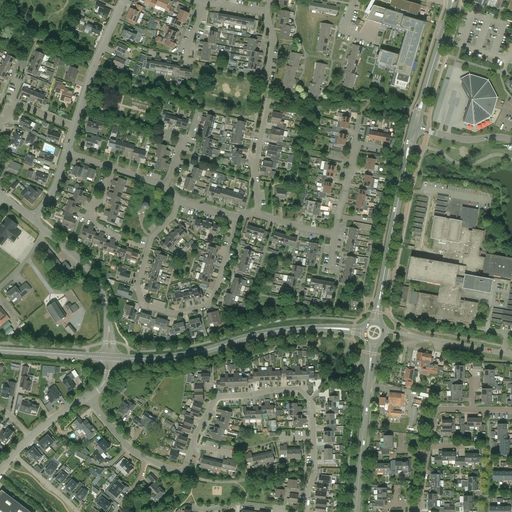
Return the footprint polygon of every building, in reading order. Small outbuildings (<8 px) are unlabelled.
[(158,0),(157,2),(154,1),(152,7),(155,8),(159,10),(160,8),(161,8),(164,0),(158,0)] [(170,2),(165,0),(164,0),(161,8),(165,10),(165,11),(168,12),(171,6),(168,5),(170,2)] [(316,11),(317,4),(312,3),(312,0),(310,0),(309,9),(316,11)] [(373,6),(368,15),(365,20),(406,32),(399,56),(380,50),(378,56),(377,55),(376,58),(377,59),(375,65),(395,71),(390,86),(396,88),(396,89),(399,90),(400,88),(405,90),(426,21),(408,16),(411,6),(411,5),(411,3),(411,2),(410,0),(398,0),(397,2),(394,12),(373,6)] [(488,0),(487,5),(499,9),(501,0),(488,0)] [(317,4),(316,11),(323,12),(325,2),(322,2),(322,4),(317,4)] [(327,3),(325,2),(323,12),(330,13),(331,6),(326,5),(327,3)] [(98,14),(107,18),(110,11),(104,9),(105,6),(98,3),(95,8),(99,10),(98,14)] [(336,7),(331,6),(330,13),(337,15),(338,5),(336,4),(336,7)] [(189,14),(180,10),(182,7),(179,6),(176,11),(179,12),(178,15),(187,19),(189,14)] [(140,12),(141,10),(135,7),(134,10),(130,8),(128,13),(139,18),(141,13),(140,12)] [(281,11),(280,18),(289,19),(290,15),(293,15),(294,13),(281,11)] [(139,18),(128,13),(126,18),(130,20),(128,23),(134,26),(136,23),(137,23),(139,18)] [(219,14),(217,22),(213,21),(213,24),(220,25),(221,22),(223,23),(225,14),(223,14),(223,15),(219,14)] [(187,19),(178,15),(176,20),(182,23),(185,24),(187,19)] [(289,19),(280,18),(279,25),(282,25),(291,27),(292,24),(288,24),(289,19)] [(173,19),(171,24),(170,26),(176,29),(177,27),(180,28),(182,23),(176,20),(173,19)] [(251,19),(249,19),(247,27),(250,28),(249,31),(256,32),(256,29),(253,28),(255,20),(251,20),(251,19)] [(91,32),(99,35),(102,29),(94,26),(88,23),(85,28),(92,31),(91,32)] [(321,23),(320,30),(330,32),(330,27),(332,27),(333,25),(321,23)] [(291,27),(282,25),(281,32),(290,34),(291,29),(294,30),(295,27),(291,27)] [(176,29),(170,26),(169,27),(166,26),(163,33),(166,34),(175,38),(177,33),(175,32),(176,29)] [(136,27),(135,31),(125,27),(121,37),(129,40),(130,39),(137,42),(141,34),(143,35),(145,30),(136,27)] [(390,37),(396,39),(397,31),(387,29),(385,39),(389,40),(390,37)] [(320,30),(319,37),(330,39),(331,37),(329,36),(330,32),(320,30)] [(290,34),(281,32),(280,39),(293,41),(294,39),(289,38),(290,34)] [(175,38),(166,34),(164,39),(167,40),(173,43),(175,38)] [(256,40),(249,39),(246,38),(246,41),(248,42),(248,45),(256,46),(257,44),(256,44),(257,40),(261,41),(262,37),(256,36),(256,40)] [(330,39),(319,37),(318,44),(327,46),(328,41),(330,41),(330,39)] [(173,43),(167,40),(165,45),(173,49),(176,44),(173,43)] [(212,44),(208,43),(200,42),(199,44),(203,45),(203,48),(211,50),(211,46),(215,47),(215,45),(212,44)] [(131,58),(128,57),(130,53),(127,51),(128,48),(119,43),(114,53),(117,54),(130,60),(131,58)] [(326,50),(327,46),(318,44),(316,51),(325,52),(325,53),(327,54),(327,53),(328,53),(328,50),(326,50)] [(351,52),(360,54),(363,47),(352,44),(351,46),(353,47),(351,52)] [(35,57),(43,60),(45,55),(36,51),(35,54),(36,55),(35,57)] [(291,52),(290,60),(299,61),(300,56),(302,57),(303,54),(291,52)] [(348,55),(347,58),(358,61),(360,54),(351,52),(350,56),(348,55)] [(4,60),(11,63),(13,61),(14,61),(16,59),(7,54),(4,60)] [(130,60),(117,54),(113,64),(122,68),(124,65),(127,66),(130,60)] [(143,63),(146,55),(141,54),(138,62),(143,63)] [(210,56),(198,54),(197,56),(201,57),(200,61),(208,62),(210,56)] [(32,60),(32,62),(41,66),(43,60),(35,57),(34,60),(32,60)] [(250,57),(249,63),(260,65),(261,63),(257,62),(258,59),(250,57)] [(151,61),(151,62),(147,61),(146,68),(155,70),(157,58),(155,58),(154,62),(151,61)] [(358,61),(347,58),(347,60),(349,60),(347,65),(356,68),(358,61)] [(4,60),(2,65),(10,69),(12,67),(10,66),(11,63),(4,60)] [(166,64),(162,63),(161,71),(167,72),(169,60),(167,60),(166,64)] [(290,60),(289,66),(298,68),(300,68),(300,66),(299,66),(299,61),(290,60)] [(41,66),(32,62),(31,64),(32,65),(31,68),(39,71),(41,66)] [(174,65),(173,73),(179,74),(180,67),(181,63),(178,62),(178,66),(174,65)] [(316,62),(315,70),(324,71),(325,67),(327,67),(327,65),(316,62)] [(249,63),(248,69),(243,68),(243,70),(228,67),(228,70),(247,73),(248,69),(255,71),(256,67),(260,68),(260,65),(249,63)] [(133,74),(138,75),(141,66),(136,64),(133,74)] [(10,69),(2,65),(0,68),(0,70),(6,73),(8,71),(9,71),(10,69)] [(356,68),(347,65),(346,69),(344,69),(343,71),(345,72),(354,74),(356,68)] [(186,70),(184,78),(190,79),(193,67),(190,66),(189,70),(186,70)] [(287,66),(285,73),(295,75),(296,70),(298,70),(298,68),(289,66),(287,66)] [(71,78),(76,79),(77,75),(76,75),(78,69),(70,67),(67,76),(66,76),(65,80),(70,82),(71,78)] [(39,71),(31,68),(30,71),(28,70),(27,73),(36,76),(39,71)] [(315,70),(313,77),(325,79),(325,76),(323,76),(324,71),(315,70)] [(354,74),(345,72),(344,74),(346,74),(345,79),(354,82),(356,75),(354,74)] [(285,73),(284,80),(295,82),(296,80),(294,79),(295,75),(285,73)] [(460,79),(463,84),(471,100),(468,110),(467,109),(466,112),(467,113),(464,122),(464,123),(465,122),(468,123),(468,124),(474,125),(474,127),(474,126),(474,125),(475,125),(475,124),(479,122),(479,123),(479,122),(485,119),(485,120),(486,119),(489,117),(491,116),(492,117),(491,116),(493,111),(493,110),(494,107),(495,104),(495,103),(496,99),(497,98),(498,98),(496,98),(494,93),(494,92),(491,86),(490,86),(488,81),(489,80),(488,80),(487,81),(482,79),(475,77),(469,75),(469,74),(469,75),(464,78),(463,78),(461,79),(460,79)] [(313,77),(312,83),(320,85),(322,85),(323,81),(324,81),(325,79),(313,77)] [(354,82),(345,79),(344,83),(342,82),(341,85),(352,88),(354,82)] [(295,82),(284,80),(283,87),(292,89),(293,84),(295,84),(295,82)] [(65,86),(62,85),(63,83),(55,81),(53,89),(56,90),(56,92),(63,94),(61,100),(71,103),(74,92),(65,89),(65,86)] [(311,83),(309,90),(320,92),(321,90),(319,90),(320,85),(312,83),(311,83)] [(26,97),(30,89),(24,87),(20,96),(23,97),(24,96),(26,97)] [(35,91),(30,89),(26,97),(29,98),(29,100),(31,101),(35,91)] [(320,92),(309,90),(308,97),(317,99),(318,94),(320,94),(320,92)] [(35,91),(31,101),(34,102),(34,100),(37,101),(40,94),(35,91)] [(40,94),(37,101),(40,102),(39,104),(42,105),(45,96),(40,94)] [(170,113),(167,112),(164,111),(162,117),(166,118),(164,123),(169,125),(173,114),(170,113)] [(274,112),(273,117),(280,119),(281,119),(282,114),(286,115),(290,116),(291,113),(287,113),(287,112),(281,111),(280,114),(274,112)] [(173,112),(173,114),(169,125),(175,126),(178,118),(174,117),(176,113),(173,112)] [(339,113),(338,121),(341,122),(349,123),(350,118),(349,118),(350,115),(343,114),(339,113)] [(181,119),(178,118),(175,126),(180,128),(184,117),(181,116),(181,119)] [(186,117),(184,117),(180,128),(186,130),(186,131),(188,132),(191,122),(188,121),(189,121),(185,120),(186,117)] [(272,117),(272,118),(271,118),(270,119),(270,121),(270,122),(271,122),(271,123),(277,124),(277,127),(279,127),(283,128),(283,125),(279,124),(280,119),(273,117),(272,117)] [(24,130),(29,133),(32,128),(30,126),(31,123),(22,118),(21,121),(20,120),(19,123),(20,123),(19,124),(25,127),(24,130)] [(212,122),(201,119),(201,121),(205,123),(204,126),(213,128),(214,123),(212,122)] [(89,122),(86,131),(97,134),(99,128),(102,129),(103,124),(96,122),(96,124),(89,122)] [(337,127),(336,130),(339,130),(340,130),(340,127),(348,129),(349,123),(341,122),(340,127),(337,127)] [(213,128),(204,126),(203,129),(199,127),(198,130),(211,134),(213,128)] [(272,129),(271,131),(270,131),(270,133),(271,134),(272,134),(283,136),(285,128),(283,128),(279,127),(278,130),(272,129)] [(373,140),(375,127),(374,127),(374,128),(367,127),(366,136),(368,137),(368,139),(373,140)] [(211,134),(198,130),(198,132),(202,133),(201,137),(204,138),(209,139),(211,134)] [(388,130),(386,130),(385,134),(384,142),(389,143),(390,141),(395,142),(396,139),(390,138),(391,133),(388,132),(388,130)] [(49,131),(47,138),(41,135),(40,138),(50,144),(51,140),(59,142),(61,135),(49,131)] [(17,147),(23,135),(16,132),(10,144),(17,147)] [(26,141),(26,142),(24,145),(30,148),(32,145),(35,137),(29,134),(26,141)] [(283,136),(272,134),(271,140),(277,141),(277,144),(286,145),(286,143),(282,142),(284,137),(283,137),(283,136)] [(87,138),(85,145),(94,148),(95,144),(100,146),(102,140),(95,138),(95,140),(87,138)] [(335,138),(334,143),(333,146),(341,148),(341,145),(345,145),(346,140),(334,138),(335,138)] [(113,153),(117,141),(110,139),(108,146),(112,148),(111,152),(113,153)] [(123,143),(117,141),(113,153),(115,154),(117,149),(121,150),(123,143)] [(203,143),(201,149),(212,152),(213,149),(210,148),(210,145),(203,143)] [(135,146),(129,144),(125,157),(128,157),(129,152),(133,153),(134,149),(135,146)] [(159,144),(157,151),(170,154),(170,152),(166,150),(167,147),(159,144)] [(286,145),(277,144),(276,146),(270,145),(269,150),(276,152),(277,152),(278,147),(285,148),(286,145)] [(134,149),(133,153),(132,156),(136,157),(134,162),(137,163),(140,150),(134,149)] [(212,152),(201,149),(199,154),(207,157),(212,158),(213,154),(216,156),(216,157),(218,158),(219,154),(217,153),(212,152)] [(140,150),(137,163),(139,163),(141,159),(144,160),(146,152),(140,150)] [(268,150),(268,151),(267,151),(266,154),(267,154),(267,155),(273,157),(273,160),(277,161),(279,161),(279,158),(280,153),(277,152),(276,152),(269,150),(268,150)] [(170,154),(157,151),(156,157),(159,158),(163,159),(164,155),(169,156),(170,154)] [(44,161),(52,164),(54,157),(50,156),(50,155),(40,152),(38,160),(44,162),(44,161)] [(242,155),(230,153),(229,159),(245,162),(246,159),(241,158),(242,155)] [(32,163),(35,157),(27,154),(24,160),(32,163)] [(368,158),(367,164),(374,165),(375,160),(379,161),(379,157),(372,156),(371,159),(368,158)] [(163,159),(159,158),(157,163),(169,167),(170,165),(165,163),(166,159),(163,159)] [(264,161),(264,162),(263,162),(262,165),(263,166),(264,166),(271,168),(276,168),(277,163),(279,161),(277,161),(273,160),(271,159),(270,162),(264,161)] [(8,160),(6,165),(9,167),(7,171),(17,175),(21,165),(8,160)] [(324,167),(323,170),(334,172),(335,166),(331,166),(332,163),(325,162),(324,165),(328,166),(327,168),(324,167)] [(169,167),(157,163),(155,170),(163,172),(164,168),(168,169),(169,167)] [(374,165),(367,164),(366,169),(373,170),(373,174),(376,174),(377,171),(378,166),(374,165)] [(76,166),(76,168),(73,167),(71,174),(73,175),(79,177),(78,182),(81,183),(87,166),(83,165),(82,168),(76,166)] [(90,167),(87,166),(81,183),(82,180),(86,181),(88,177),(93,179),(96,171),(89,168),(90,167)] [(271,168),(264,166),(263,172),(269,173),(269,176),(274,177),(275,174),(276,169),(276,168),(271,168)] [(194,167),(192,173),(201,176),(203,170),(194,167)] [(46,184),(48,176),(41,174),(41,173),(37,172),(34,181),(39,182),(39,181),(46,184)] [(201,176),(192,173),(190,178),(196,181),(199,182),(201,176)] [(187,177),(186,183),(194,186),(196,181),(190,178),(187,177)] [(112,182),(124,187),(127,181),(119,178),(118,182),(113,180),(112,182)] [(319,181),(318,186),(331,189),(332,183),(325,182),(325,179),(322,178),(321,182),(319,181)] [(19,183),(16,180),(10,187),(14,190),(19,183)] [(368,181),(364,181),(363,186),(370,187),(369,190),(376,192),(376,190),(373,190),(374,188),(373,188),(374,183),(368,181)] [(124,187),(112,182),(112,185),(116,186),(115,190),(122,193),(124,187)] [(194,186),(186,183),(184,188),(193,191),(194,186)] [(211,187),(208,196),(213,197),(216,188),(217,186),(212,184),(211,187)] [(331,189),(318,186),(318,187),(321,187),(320,192),(317,192),(316,195),(318,195),(318,196),(325,197),(325,196),(326,197),(327,194),(330,194),(331,189)] [(38,197),(42,192),(37,188),(35,191),(30,187),(27,190),(29,192),(24,197),(31,203),(37,197),(38,197)] [(74,195),(86,199),(87,197),(82,195),(84,192),(76,189),(74,195)] [(122,193),(115,190),(114,194),(109,192),(108,194),(120,199),(122,193)] [(233,192),(227,190),(225,199),(230,201),(233,192)] [(276,190),(275,198),(286,199),(287,191),(276,190)] [(233,192),(230,201),(236,202),(239,193),(233,192)] [(239,193),(236,202),(241,204),(241,205),(245,207),(247,200),(243,199),(244,195),(239,193)] [(120,199),(108,194),(107,197),(112,198),(111,202),(118,204),(120,199)] [(445,211),(449,197),(438,194),(435,209),(445,211)] [(74,195),(72,201),(76,203),(79,204),(81,200),(85,202),(86,199),(74,195)] [(421,235),(427,197),(417,195),(411,234),(421,235)] [(304,206),(304,207),(305,207),(314,209),(316,200),(313,199),(313,202),(306,201),(305,205),(304,206)] [(69,200),(67,206),(79,210),(80,208),(75,206),(76,203),(72,201),(69,200)] [(121,205),(118,204),(111,202),(109,201),(108,203),(113,205),(112,209),(119,211),(121,205)] [(79,210),(67,206),(65,212),(72,215),(73,211),(78,213),(79,210)] [(468,230),(469,227),(475,228),(478,210),(462,207),(460,221),(444,218),(434,216),(430,238),(434,239),(432,249),(444,251),(442,260),(442,262),(410,257),(409,267),(407,279),(440,285),(438,296),(418,293),(411,291),(409,304),(416,305),(414,315),(471,325),(472,317),(474,317),(475,317),(478,303),(464,301),(463,303),(460,302),(462,289),(490,294),(493,280),(492,279),(493,276),(511,279),(511,270),(511,258),(486,254),(485,258),(480,257),(481,251),(479,251),(480,247),(482,247),(484,231),(472,229),(472,231),(468,230)] [(105,211),(105,213),(117,217),(119,211),(112,209),(110,213),(105,211)] [(314,209),(312,218),(312,220),(315,220),(316,215),(319,216),(320,210),(314,209)] [(65,218),(62,225),(72,229),(75,221),(70,219),(71,215),(64,213),(62,217),(65,218)] [(117,217),(105,213),(104,215),(109,217),(107,221),(115,223),(117,217)] [(200,228),(202,221),(200,220),(199,221),(197,220),(197,217),(194,216),(192,223),(195,224),(194,229),(199,230),(200,228)] [(0,244),(2,245),(8,238),(14,242),(21,233),(15,229),(18,226),(8,218),(0,227),(0,244)] [(213,224),(211,231),(210,233),(216,235),(217,231),(220,232),(222,224),(219,223),(218,226),(215,225),(213,224)] [(183,239),(183,238),(187,234),(184,231),(186,229),(181,224),(178,226),(180,228),(178,230),(177,229),(175,231),(183,239)] [(87,238),(91,226),(89,225),(88,230),(84,228),(81,236),(87,238)] [(248,225),(246,235),(245,237),(250,238),(251,236),(254,227),(248,225)] [(94,227),(91,226),(87,238),(93,240),(95,236),(96,233),(92,232),(94,227)] [(259,229),(254,227),(251,236),(256,238),(259,229)] [(265,231),(259,229),(256,238),(262,240),(263,238),(265,239),(266,232),(265,232),(265,231)] [(172,232),(170,234),(179,242),(183,239),(175,231),(173,233),(172,232)] [(95,236),(93,240),(92,243),(98,245),(102,233),(100,232),(99,237),(95,236)] [(105,234),(102,233),(98,245),(104,247),(106,243),(107,240),(103,239),(105,234)] [(280,233),(278,243),(283,244),(286,235),(280,233)] [(179,242),(170,234),(166,238),(167,239),(168,239),(175,246),(179,242)] [(291,237),(286,235),(283,244),(288,246),(291,237)] [(291,237),(288,246),(294,248),(297,239),(291,237)] [(106,243),(104,247),(103,250),(109,252),(113,240),(111,239),(110,244),(106,243)] [(175,246),(168,239),(167,239),(166,241),(166,242),(164,244),(162,242),(160,244),(165,249),(167,247),(170,250),(171,251),(172,251),(175,248),(175,247),(174,246),(175,246)] [(113,240),(109,252),(115,254),(118,247),(114,246),(116,241),(113,240)] [(209,253),(217,255),(217,253),(216,252),(217,249),(220,250),(221,247),(214,245),(213,248),(208,246),(207,252),(209,253)] [(124,250),(121,249),(118,248),(116,253),(119,254),(119,257),(124,258),(124,257),(125,258),(127,259),(130,250),(125,248),(124,250)] [(62,265),(58,261),(59,261),(48,249),(42,254),(53,266),(52,266),(56,270),(62,265)] [(243,255),(252,257),(254,252),(245,249),(243,255)] [(130,250),(127,259),(130,260),(136,262),(137,258),(138,259),(139,258),(140,256),(139,255),(138,254),(135,253),(135,251),(130,250)] [(155,259),(163,262),(165,263),(167,257),(163,256),(163,253),(156,251),(155,254),(158,254),(157,257),(156,257),(155,259)] [(243,255),(241,260),(250,263),(252,257),(243,255)] [(208,258),(207,258),(204,257),(202,263),(206,264),(213,266),(214,263),(216,263),(216,261),(208,258)] [(250,263),(241,260),(240,266),(249,268),(250,263)] [(62,265),(56,270),(61,276),(71,268),(66,262),(62,265)] [(206,264),(204,269),(213,272),(214,269),(212,269),(213,266),(206,264)] [(161,267),(152,265),(151,267),(153,267),(152,270),(159,273),(160,270),(162,270),(163,268),(161,267)] [(249,268),(240,266),(238,271),(247,274),(249,268)] [(45,270),(50,276),(54,273),(49,267),(45,270)] [(120,276),(119,279),(128,282),(130,276),(124,274),(125,271),(119,269),(117,275),(120,276)] [(202,269),(200,274),(210,277),(211,274),(212,274),(213,272),(204,269),(202,269)] [(159,273),(152,270),(151,273),(150,273),(149,275),(159,279),(159,278),(161,279),(162,276),(158,276),(159,273)] [(353,275),(344,273),(343,279),(341,278),(340,283),(347,284),(348,280),(352,281),(353,275)] [(209,279),(210,277),(200,274),(198,280),(203,281),(202,284),(209,286),(210,283),(207,282),(208,279),(209,279)] [(159,279),(149,275),(148,278),(150,278),(149,281),(158,284),(159,279)] [(233,283),(242,286),(244,280),(234,277),(233,283)] [(158,284),(149,281),(148,284),(149,284),(148,287),(145,286),(144,289),(151,291),(151,292),(155,293),(156,292),(157,290),(158,290),(159,290),(160,286),(160,285),(158,284)] [(233,283),(231,288),(240,291),(242,286),(233,283)] [(511,283),(510,283),(506,310),(493,308),(491,322),(511,325),(511,283)] [(27,289),(24,285),(18,290),(15,287),(6,295),(12,301),(16,297),(19,300),(23,296),(23,295),(27,291),(28,292),(31,289),(29,286),(28,286),(29,287),(27,289)] [(406,300),(409,287),(401,286),(399,299),(406,300)] [(119,287),(117,294),(127,297),(127,298),(131,299),(132,294),(128,293),(129,289),(119,287)] [(192,292),(194,299),(196,298),(196,297),(199,296),(200,299),(203,298),(201,291),(198,292),(197,287),(191,289),(192,291),(192,292)] [(231,288),(229,294),(236,296),(238,297),(240,291),(231,288)] [(188,289),(186,290),(189,302),(191,301),(191,300),(194,299),(192,292),(189,292),(188,289)] [(174,292),(175,293),(176,297),(173,298),(175,306),(178,305),(177,302),(180,301),(181,302),(183,302),(181,294),(180,292),(180,291),(178,290),(175,291),(174,292)] [(236,296),(229,294),(227,293),(225,299),(234,301),(236,296)] [(234,301),(225,299),(223,304),(232,307),(234,301)] [(46,308),(56,323),(66,317),(56,302),(46,308)] [(70,315),(79,310),(75,304),(72,306),(70,303),(65,307),(70,315)] [(128,318),(130,319),(134,320),(136,314),(133,314),(135,307),(126,305),(125,310),(127,311),(126,315),(129,316),(128,318)] [(12,324),(8,320),(9,319),(7,316),(1,308),(0,308),(0,321),(0,328),(6,336),(13,330),(10,326),(12,324)] [(206,314),(209,323),(214,322),(215,326),(221,324),(219,316),(216,317),(214,312),(206,314)] [(144,322),(146,314),(141,313),(140,315),(137,314),(135,321),(138,322),(139,321),(143,322),(142,326),(143,326),(144,322)] [(144,322),(143,326),(148,327),(147,328),(150,329),(151,326),(153,319),(151,318),(151,316),(146,314),(144,322)] [(153,319),(151,326),(154,327),(153,329),(158,331),(159,327),(162,319),(157,318),(156,320),(153,319)] [(207,336),(205,327),(203,320),(200,320),(199,318),(194,319),(196,328),(201,326),(202,327),(204,337),(207,336)] [(167,321),(162,319),(159,327),(164,329),(163,333),(166,334),(168,327),(166,326),(167,321)] [(190,323),(187,324),(189,331),(189,332),(197,330),(196,328),(194,319),(189,321),(190,323)] [(189,331),(187,324),(184,325),(183,322),(178,324),(180,332),(185,330),(186,332),(189,331)] [(168,327),(166,334),(171,335),(175,334),(175,333),(180,332),(178,324),(173,325),(173,326),(172,326),(172,327),(172,328),(171,328),(168,327)] [(65,329),(68,333),(71,337),(76,333),(70,325),(65,329)] [(421,353),(417,353),(417,356),(416,356),(414,367),(423,368),(424,363),(423,363),(423,361),(425,354),(423,354),(423,353),(421,353)] [(425,354),(423,361),(425,361),(424,366),(426,366),(426,369),(437,371),(438,365),(432,364),(433,360),(431,359),(431,355),(430,355),(430,354),(428,354),(428,355),(425,354)] [(22,376),(21,383),(20,387),(23,388),(22,390),(30,391),(32,382),(33,376),(28,375),(29,368),(28,368),(28,367),(24,366),(23,367),(22,367),(20,376),(22,376)] [(292,371),(289,371),(289,370),(286,367),(283,367),(283,371),(283,377),(286,377),(286,380),(290,380),(290,381),(292,381),(292,374),(292,371)] [(313,374),(313,370),(313,367),(308,367),(308,379),(311,379),(311,381),(317,380),(316,374),(313,374)] [(414,369),(406,368),(404,379),(407,380),(406,387),(411,388),(413,381),(412,381),(414,369)] [(283,377),(283,371),(280,371),(275,372),(275,382),(277,382),(277,381),(281,380),(280,377),(283,377)] [(250,374),(250,383),(255,382),(255,381),(259,381),(258,372),(253,372),(253,376),(250,376),(250,374)] [(454,379),(450,379),(450,382),(458,382),(458,379),(464,379),(464,372),(454,372),(454,379)] [(75,387),(71,381),(75,378),(72,373),(67,376),(68,379),(63,382),(69,391),(75,387)] [(209,374),(201,374),(197,374),(197,381),(198,383),(203,383),(203,380),(209,380),(209,374)] [(244,377),(242,377),(242,388),(244,387),(244,386),(247,386),(247,383),(250,383),(250,374),(244,374),(244,377)] [(484,383),(488,383),(488,386),(496,386),(497,386),(498,386),(498,383),(496,383),(496,380),(494,380),(493,377),(484,377),(484,383)] [(226,387),(225,378),(220,378),(220,382),(217,382),(217,388),(222,388),(222,387),(226,387)] [(9,382),(8,385),(4,384),(3,384),(2,385),(1,388),(3,388),(2,396),(3,396),(3,397),(3,398),(7,399),(8,398),(8,397),(9,398),(9,396),(13,396),(16,384),(9,382)] [(458,382),(450,382),(443,382),(443,384),(447,384),(448,387),(449,388),(449,391),(450,391),(461,392),(462,385),(458,385),(458,382)] [(203,383),(198,383),(198,386),(195,386),(195,392),(203,392),(202,386),(203,386),(203,383)] [(50,393),(47,395),(45,397),(45,398),(46,400),(47,400),(48,399),(51,403),(59,398),(55,393),(57,391),(54,386),(48,390),(50,393)] [(481,389),(482,395),(491,395),(491,392),(496,390),(496,389),(496,386),(488,386),(485,386),(485,389),(482,389),(481,389)] [(329,396),(329,400),(327,400),(327,402),(335,402),(337,402),(338,402),(339,402),(339,393),(333,393),(333,389),(328,389),(329,396)] [(449,391),(449,396),(448,396),(448,400),(458,401),(458,398),(461,398),(461,392),(450,391),(449,391)] [(195,392),(195,397),(192,397),(192,401),(195,401),(204,402),(204,398),(203,398),(203,392),(195,392)] [(386,410),(387,410),(387,415),(401,417),(402,412),(393,411),(393,406),(400,406),(401,394),(389,393),(388,400),(385,400),(385,398),(380,397),(379,405),(385,406),(384,409),(385,410),(386,410)] [(129,409),(132,411),(135,406),(128,401),(126,404),(124,403),(118,411),(124,415),(126,413),(127,413),(129,409)] [(194,403),(192,409),(200,411),(202,406),(203,406),(204,402),(195,401),(194,403)] [(37,412),(39,407),(31,404),(32,403),(29,402),(28,404),(23,402),(20,411),(23,412),(24,410),(27,411),(26,413),(30,414),(31,412),(32,410),(37,412)] [(335,402),(327,402),(327,405),(325,405),(326,411),(338,411),(338,407),(338,402),(337,402),(335,402)] [(246,407),(243,407),(242,407),(242,412),(244,412),(244,420),(250,420),(249,411),(246,411),(246,407)] [(412,407),(408,426),(414,428),(419,408),(412,407)] [(186,413),(185,416),(191,418),(192,415),(198,417),(200,411),(192,409),(190,414),(186,413)] [(235,414),(231,413),(232,412),(219,409),(218,412),(222,413),(221,416),(230,419),(230,418),(234,419),(235,414)] [(338,411),(326,411),(326,417),(324,417),(324,420),(334,419),(334,414),(338,413),(338,411)] [(156,420),(146,413),(143,418),(141,421),(136,418),(133,422),(148,432),(152,425),(153,425),(156,420)] [(191,418),(185,416),(184,419),(186,419),(184,425),(191,427),(193,422),(190,421),(191,418)] [(86,434),(85,435),(89,439),(94,435),(93,434),(96,431),(86,420),(82,423),(78,418),(74,422),(81,430),(82,430),(86,434)] [(467,425),(464,425),(464,431),(469,431),(469,426),(474,426),(474,418),(467,418),(467,425)] [(474,418),(474,426),(479,426),(479,431),(484,431),(484,425),(481,425),(481,418),(474,418)] [(334,419),(324,420),(324,422),(326,422),(326,425),(327,428),(336,428),(336,425),(336,419),(334,419)] [(163,425),(169,429),(173,424),(167,420),(163,425)] [(229,424),(216,421),(215,424),(219,425),(218,428),(223,429),(227,430),(229,424)] [(178,429),(177,432),(183,434),(184,431),(190,433),(191,427),(184,425),(183,428),(178,426),(178,429)] [(454,426),(442,426),(442,432),(448,432),(448,435),(455,435),(455,426),(454,426)] [(223,429),(218,428),(215,427),(214,430),(210,429),(209,432),(222,435),(223,429)] [(8,439),(13,432),(8,428),(4,434),(1,432),(0,433),(0,438),(3,441),(6,437),(8,439)] [(327,428),(327,431),(323,431),(323,435),(321,435),(321,437),(332,437),(331,431),(336,431),(336,428),(327,428)] [(177,435),(175,441),(186,444),(188,439),(182,437),(183,434),(177,432),(176,435),(177,435)] [(222,435),(209,432),(209,435),(213,436),(212,439),(220,441),(222,435)] [(383,442),(392,442),(392,436),(389,436),(389,433),(381,433),(381,438),(383,438),(383,442)] [(48,435),(43,439),(49,446),(54,442),(54,443),(57,440),(53,436),(50,438),(48,435)] [(332,437),(321,437),(322,440),(324,440),(324,443),(327,443),(327,445),(334,445),(333,442),(332,442),(332,437)] [(49,446),(43,439),(38,443),(41,446),(39,448),(43,453),(45,451),(45,450),(49,446)] [(105,459),(103,457),(101,455),(111,446),(104,439),(98,444),(102,449),(98,452),(97,451),(93,455),(101,463),(105,459)] [(172,446),(171,449),(177,451),(178,448),(184,450),(186,444),(175,441),(173,447),(172,446)] [(381,448),(381,451),(389,451),(389,448),(392,448),(392,442),(383,442),(383,448),(381,448)] [(300,448),(287,449),(287,444),(283,444),(283,446),(280,446),(280,455),(287,455),(287,459),(301,458),(301,454),(303,454),(303,444),(300,444),(300,448)] [(334,445),(327,445),(327,449),(324,449),(324,452),(322,452),(322,454),(332,454),(332,449),(334,448),(334,445)] [(44,454),(43,453),(39,448),(36,450),(34,447),(32,448),(29,450),(30,451),(28,452),(31,455),(30,456),(33,459),(34,458),(37,461),(44,454)] [(272,451),(252,456),(251,452),(248,452),(248,454),(244,455),(246,463),(253,462),(254,466),(274,461),(273,457),(276,456),(273,447),(271,447),(272,451)] [(177,451),(171,449),(170,452),(171,452),(169,458),(177,460),(179,454),(176,453),(177,451)] [(448,461),(448,452),(442,452),(442,456),(435,456),(435,464),(442,464),(442,461),(448,461)] [(455,452),(448,452),(448,461),(455,461),(455,465),(458,466),(458,458),(455,458),(455,452)] [(332,460),(332,454),(322,454),(322,457),(324,457),(324,460),(324,463),(334,463),(334,460),(332,460)] [(465,458),(461,458),(461,466),(460,466),(460,469),(463,469),(463,466),(465,466),(465,465),(471,465),(471,454),(465,454),(465,458)] [(46,464),(49,467),(45,470),(47,472),(46,472),(49,475),(50,474),(51,475),(57,467),(52,463),(53,462),(50,460),(46,464)] [(129,472),(130,473),(133,470),(132,469),(133,468),(131,465),(129,462),(128,462),(126,460),(123,463),(121,460),(115,466),(122,473),(125,471),(127,473),(129,472)] [(392,467),(392,475),(395,475),(395,473),(397,473),(398,472),(398,470),(401,470),(402,470),(402,461),(395,461),(395,467),(392,467)] [(402,470),(401,470),(401,474),(407,474),(407,472),(411,472),(411,465),(408,465),(408,461),(402,461),(402,470)] [(383,473),(383,475),(384,476),(386,476),(387,475),(392,475),(392,467),(389,467),(389,464),(383,463),(383,473)] [(59,483),(60,483),(61,484),(69,474),(64,469),(66,467),(64,465),(56,473),(59,475),(55,479),(57,480),(56,481),(59,483)] [(99,467),(95,472),(101,475),(104,471),(99,467)] [(92,483),(96,485),(101,477),(93,471),(91,474),(96,478),(92,483)] [(442,477),(442,475),(443,475),(443,471),(435,471),(435,474),(431,474),(431,481),(439,481),(439,477),(442,477)] [(331,476),(330,476),(321,475),(321,478),(319,478),(318,483),(324,483),(329,484),(331,484),(332,480),(331,479),(331,476)] [(69,492),(70,491),(71,492),(77,485),(72,480),(73,479),(70,477),(66,482),(69,484),(66,488),(67,489),(66,490),(69,492)] [(117,477),(111,485),(121,492),(122,491),(123,491),(125,488),(124,488),(125,487),(120,483),(122,481),(117,477)] [(439,481),(431,481),(431,487),(435,487),(435,491),(443,491),(443,487),(439,487),(439,481)] [(153,485),(146,491),(151,496),(150,496),(155,502),(165,493),(160,487),(155,482),(153,485)] [(79,501),(80,500),(81,501),(83,498),(84,499),(86,496),(85,496),(87,493),(82,489),(85,486),(82,483),(77,490),(79,492),(76,496),(77,497),(76,498),(79,501)] [(324,483),(323,486),(321,486),(317,486),(317,490),(322,491),(327,492),(330,492),(330,488),(329,487),(329,484),(324,483)] [(121,492),(111,485),(105,492),(110,496),(112,494),(116,498),(117,497),(118,498),(120,495),(119,494),(121,492)] [(375,485),(375,489),(375,490),(377,490),(377,494),(386,494),(386,488),(383,488),(383,485),(375,485)] [(0,492),(0,511),(31,511),(2,490),(0,492)] [(322,491),(322,494),(315,493),(315,498),(317,499),(326,500),(326,499),(327,492),(322,491)] [(443,491),(435,491),(435,494),(428,494),(428,501),(436,501),(436,495),(443,495),(443,494),(445,494),(445,491),(443,491)] [(111,506),(110,505),(111,504),(106,500),(108,498),(102,493),(97,499),(100,500),(97,504),(98,504),(97,506),(100,508),(101,507),(106,511),(108,508),(108,509),(111,506)] [(375,500),(375,503),(383,503),(383,501),(386,501),(386,494),(377,494),(377,500),(375,500)] [(463,494),(463,502),(463,503),(472,503),(472,496),(468,496),(468,494),(463,494)] [(316,501),(316,506),(326,507),(328,507),(328,503),(327,503),(327,500),(326,499),(326,500),(317,499),(317,501),(316,501)] [(436,501),(428,501),(428,507),(428,511),(432,511),(439,511),(439,507),(436,507),(436,501)] [(463,503),(463,502),(456,502),(456,506),(463,505),(463,511),(469,511),(469,509),(472,509),(472,503),(463,503)]
